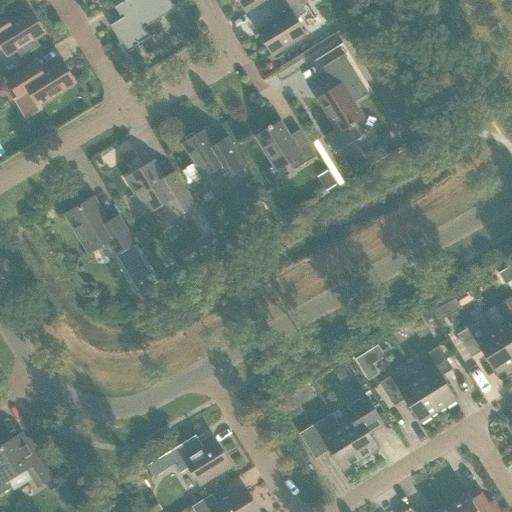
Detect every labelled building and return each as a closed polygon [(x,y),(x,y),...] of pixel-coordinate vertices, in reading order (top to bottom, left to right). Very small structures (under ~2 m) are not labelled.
[(144,27),(175,8),(169,0),(126,0),(115,7),(122,18),(110,25),(126,51),(150,36),(144,27)] [(267,0),(272,8),(286,0),(238,0),(245,11),(263,0),(267,0)] [(286,0),(272,8),(279,19),(258,32),(271,54),(305,33),(296,18),(306,12),(302,5),(309,0),(286,0)] [(0,15),(0,42),(8,55),(17,50),(21,57),(39,46),(34,39),(44,33),(31,11),(10,24),(4,13),(0,15)] [(369,93),(344,54),(323,67),(329,78),(335,75),(341,84),(318,98),(336,128),(325,135),(335,152),(360,137),(354,125),(356,124),(354,122),(363,117),(354,103),(369,93)] [(29,67),(8,79),(18,96),(14,99),(26,119),(41,109),(39,105),(75,82),(62,61),(43,72),(36,62),(29,67)] [(256,136),(277,170),(290,162),(294,169),(316,156),(303,134),(292,141),(280,121),(272,126),(271,124),(258,132),(259,134),(256,136)] [(207,128),(183,143),(204,177),(217,169),(223,180),(245,167),(230,141),(219,148),(207,128)] [(385,143),(366,154),(372,164),(391,153),(385,143)] [(175,172),(164,178),(154,161),(126,178),(136,193),(137,192),(149,212),(164,203),(173,219),(195,205),(175,172)] [(116,254),(134,243),(119,217),(108,223),(93,198),(67,214),(90,251),(108,240),(116,254)] [(178,253),(186,267),(196,261),(189,247),(178,253)] [(511,266),(511,265),(499,273),(506,284),(511,280),(511,266)] [(494,329),(511,356),(511,299),(497,309),(505,322),(494,329)] [(443,305),(432,311),(438,322),(448,316),(443,305)] [(511,364),(511,356),(494,329),(484,335),(476,322),(457,334),(471,357),(482,351),(497,374),(511,364)] [(417,377),(438,411),(457,399),(442,375),(453,369),(438,346),(420,357),(428,370),(417,377)] [(365,354),(355,360),(368,380),(377,374),(365,354)] [(438,411),(417,377),(406,384),(398,371),(380,383),(394,406),(405,399),(420,423),(438,411)] [(340,425),(361,459),(380,448),(370,431),(384,422),(365,392),(343,406),(351,419),(340,425)] [(339,426),(331,413),(299,433),(316,459),(329,451),(342,471),(361,459),(340,425),(339,426)] [(0,493),(11,486),(7,480),(28,468),(39,485),(53,477),(41,457),(38,459),(22,433),(0,446),(0,493)] [(154,477),(175,464),(180,473),(190,467),(200,485),(231,465),(215,439),(195,452),(188,440),(147,465),(154,477)] [(450,505),(454,511),(493,511),(477,486),(467,493),(468,494),(450,505)] [(260,511),(245,488),(219,504),(212,493),(192,506),(195,511),(260,511)]
